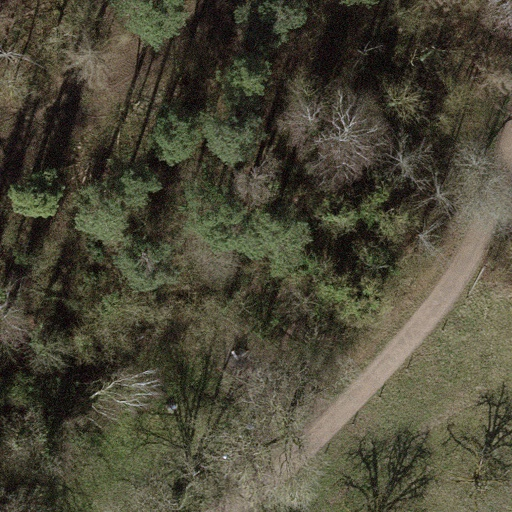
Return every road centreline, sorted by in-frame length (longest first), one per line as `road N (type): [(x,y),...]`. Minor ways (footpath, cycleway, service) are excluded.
road 1 (track): [(234,511),(463,283),(511,146)]
road 2 (track): [(0,156),(185,48),(243,0)]
